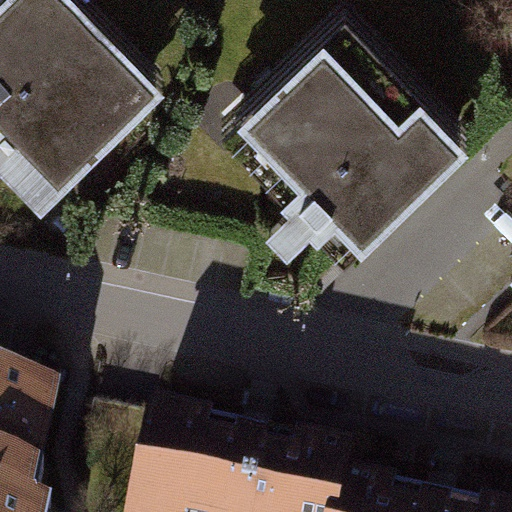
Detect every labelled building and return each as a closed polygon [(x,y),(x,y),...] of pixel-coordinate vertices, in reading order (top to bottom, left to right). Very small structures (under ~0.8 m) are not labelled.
[(0,0),(0,142),(39,182),(154,70),(85,0),(0,0)] [(231,125),(352,250),(476,131),(354,6),(231,125)] [(0,511),(36,511),(45,471),(36,469),(52,395),(0,383),(0,511)] [(158,424),(138,511),(347,511),(353,489),(358,467),(158,424)] [(347,511),(460,511),(353,489),(347,511)]
